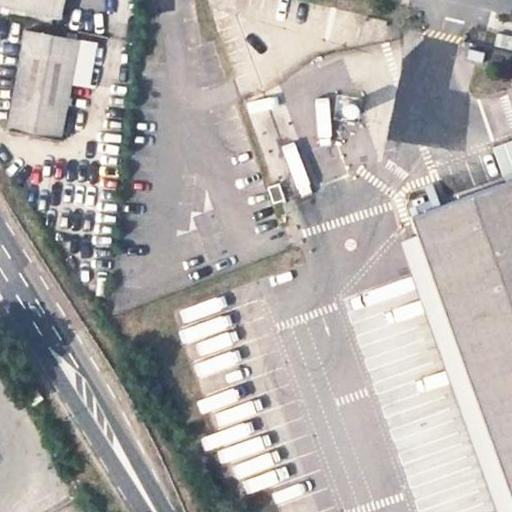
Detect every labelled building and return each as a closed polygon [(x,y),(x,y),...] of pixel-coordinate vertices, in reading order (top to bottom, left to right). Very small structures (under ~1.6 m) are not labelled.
[(0,0),(0,5),(57,18),(60,0),(0,0)] [(58,141),(77,42),(24,31),(6,130),(58,141)] [(511,37),(497,35),(494,47),(511,50),(511,37)] [(374,159),(341,63),(284,84),(318,179),(374,159)] [(511,173),(511,133),(489,141),(502,177),(511,173)] [(511,179),(409,216),(416,234),(511,504),(511,179)] [(494,511),(511,511),(511,504),(416,234),(397,241),(494,511)]
